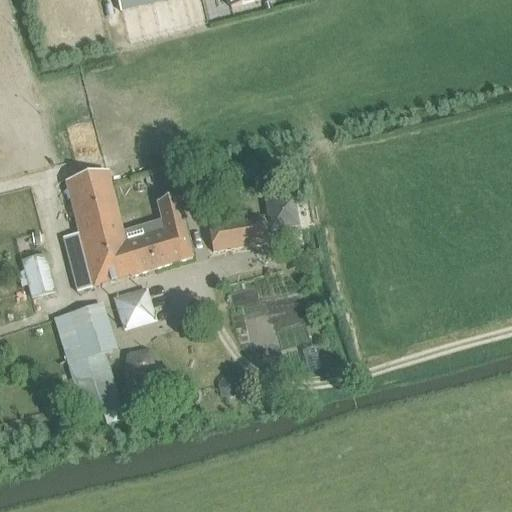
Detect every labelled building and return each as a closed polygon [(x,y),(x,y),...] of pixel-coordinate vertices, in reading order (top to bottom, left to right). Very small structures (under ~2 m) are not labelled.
[(116,0),(121,15),(181,0),(116,0)] [(227,0),(230,13),(260,5),(258,0),(227,0)] [(47,61),(106,46),(96,10),(37,26),(47,61)] [(79,239),(62,244),(77,295),(192,261),(176,201),(157,206),(162,224),(122,236),(105,176),(64,188),(79,239)] [(231,177),(197,184),(200,203),(234,196),(231,177)] [(264,219),(208,227),(212,252),(268,245),(266,233),(269,232),(269,234),(299,230),(295,200),(265,204),(267,223),(265,223),(264,219)] [(56,295),(46,257),(20,264),(31,301),(56,295)] [(124,336),(158,325),(147,291),(113,302),(124,336)] [(53,323),(67,368),(84,425),(122,413),(105,356),(111,355),(97,309),(53,323)] [(315,349),(303,353),(310,376),(322,372),(315,349)] [(126,357),(123,378),(125,382),(143,390),(149,389),(162,375),(162,370),(152,353),(148,351),(129,355),(126,357)] [(219,388),(219,389),(219,390),(219,391),(220,392),(220,393),(220,394),(221,395),(221,396),(222,397),(223,397),(224,398),(225,398),(226,399),(227,399),(228,399),(229,399),(230,399),(231,399),(232,399),(233,399),(234,398),(235,398),(235,397),(236,397),(237,396),(237,395),(238,394),(238,393),(239,392),(239,391),(239,390),(239,389),(239,388),(239,387),(238,386),(238,385),(237,384),(237,383),(236,383),(235,382),(235,381),(234,381),(233,380),(232,380),(231,380),(230,380),(229,380),(228,380),(227,380),(226,380),(225,381),(224,381),(223,382),(222,383),(221,383),(221,384),(220,385),(220,386),(220,387),(219,388)]
